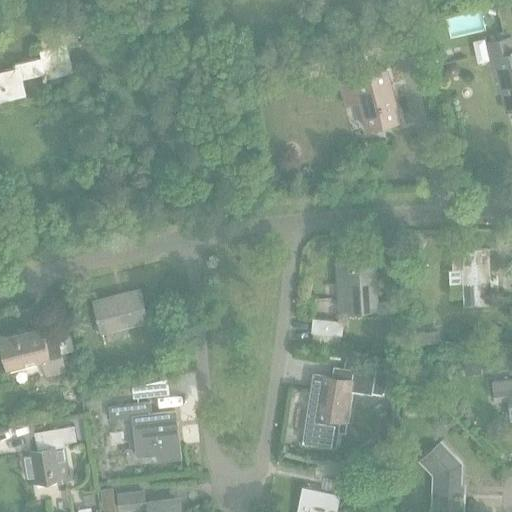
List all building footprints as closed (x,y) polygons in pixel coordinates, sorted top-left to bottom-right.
[(511,40),(511,36),(504,37),(503,30),(492,33),(492,34),(485,35),(486,41),(489,56),(494,55),(507,110),(511,109),(511,40)] [(65,43),(78,40),(76,31),(65,33),(65,31),(41,36),(42,40),(38,41),(34,42),(34,43),(30,44),(32,52),(39,51),(40,56),(13,63),(14,66),(0,69),(0,99),(25,93),(21,78),(42,72),(45,84),(59,80),(58,74),(72,71),(65,43)] [(361,66),(358,55),(336,60),(339,72),(361,66)] [(367,127),(399,119),(387,68),(340,79),(346,103),(360,100),(367,127)] [(465,303),(490,302),(488,247),(452,249),(453,267),(463,266),(465,303)] [(395,299),(377,300),(374,261),(335,264),(338,309),(377,306),(377,312),(396,311),(395,299)] [(92,300),(100,332),(147,320),(139,288),(92,300)] [(311,331),(340,334),(342,321),(312,318),(311,331)] [(56,336),(45,339),(41,325),(0,336),(0,342),(6,367),(41,357),(46,375),(65,369),(56,336)] [(307,413),(302,441),(324,445),(326,430),(344,433),(351,392),(370,395),(374,369),(353,366),(353,369),(332,366),(330,377),(313,374),(310,388),(317,390),(313,414),(307,413)] [(511,378),(507,379),(507,378),(492,380),(494,400),(508,398),(510,417),(511,416),(511,378)] [(85,392),(86,407),(98,406),(97,391),(85,392)] [(174,410),(150,412),(149,401),(108,405),(109,418),(132,415),(136,454),(157,452),(158,460),(179,458),(174,410)] [(42,429),(44,441),(75,436),(73,423),(42,429)] [(432,510),(462,511),(464,485),(460,484),(461,462),(440,440),(420,459),(433,473),(432,510)] [(22,451),(27,481),(65,475),(60,444),(22,451)] [(375,444),(362,452),(357,454),(366,469),(389,459),(385,451),(380,453),(375,444)] [(343,491),(364,496),(366,485),(346,481),(343,491)] [(343,511),(344,511),(336,509),(339,493),(301,485),(295,511),(343,511)] [(117,493),(119,508),(144,505),(142,490),(117,493)] [(148,504),(149,511),(179,511),(178,500),(148,504)]
